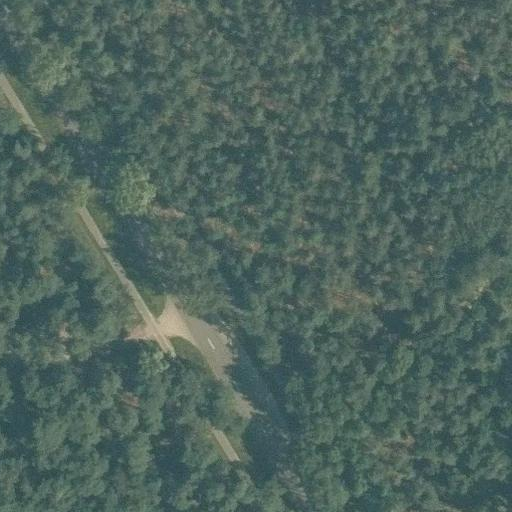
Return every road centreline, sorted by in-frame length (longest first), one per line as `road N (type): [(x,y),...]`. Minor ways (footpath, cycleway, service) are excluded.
road 1 (secondary): [(315,511),(0,2)]
road 2 (track): [(511,238),(279,452)]
road 3 (track): [(0,360),(154,329)]
